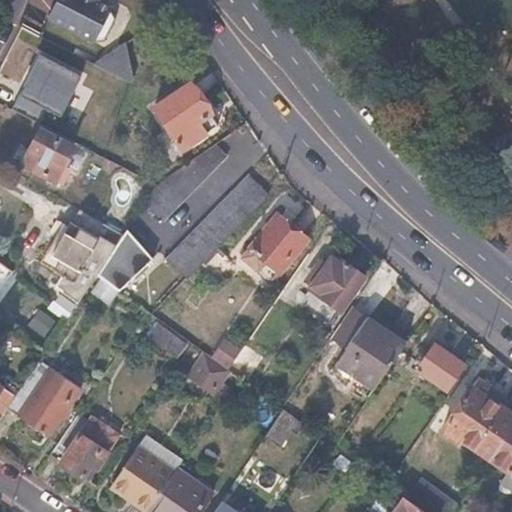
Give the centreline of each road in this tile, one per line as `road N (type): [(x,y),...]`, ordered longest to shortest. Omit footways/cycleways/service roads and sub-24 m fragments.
road 1 (primary): [(191,0),(284,127),(511,327)]
road 2 (primary): [(511,281),(440,222),(284,41)]
